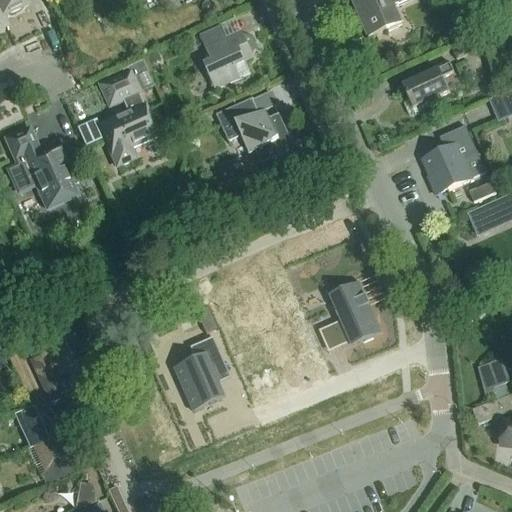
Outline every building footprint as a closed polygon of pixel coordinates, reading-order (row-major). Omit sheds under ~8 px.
[(0,0),(0,14),(1,17),(5,15),(12,14),(18,12),(23,7),(28,5),(25,0),(0,0)] [(349,0),(368,42),(401,28),(393,9),(412,1),(411,0),(349,0)] [(475,6),(472,0),(440,0),(446,15),(475,6)] [(253,61),(252,58),(255,52),(254,45),(250,40),(243,38),(242,35),(227,42),(221,28),(199,38),(210,63),(203,67),(215,92),(251,76),(245,64),(253,61)] [(473,40),(451,50),(457,63),(479,53),(473,40)] [(160,55),(150,59),(153,68),(164,63),(160,55)] [(425,78),(402,89),(408,102),(405,103),(404,107),(409,118),(413,119),(439,107),(439,104),(438,101),(449,96),(442,81),(453,76),(448,65),(424,76),(425,78)] [(141,97),(154,91),(142,66),(127,73),(128,75),(99,89),(109,109),(121,103),(126,115),(98,128),(116,169),(133,161),(128,150),(156,137),(143,108),(139,100),(142,99),(141,97)] [(511,93),(487,105),(498,127),(511,120),(511,93)] [(251,102),(216,118),(228,144),(241,138),(250,156),(256,153),(262,166),(294,151),(279,117),(262,125),(251,102)] [(216,128),(211,118),(202,122),(207,132),(216,128)] [(430,181),(437,198),(487,176),(466,129),(440,140),(445,153),(423,163),(431,181),(430,181)] [(75,198),(62,168),(70,164),(63,148),(40,158),(28,132),(5,142),(16,167),(5,172),(17,198),(36,189),(46,211),(75,198)] [(496,190),(486,194),(490,204),(500,200),(496,190)] [(361,286),(330,300),(341,325),(333,328),(343,351),(350,347),(352,351),(383,338),(361,286)] [(270,327),(244,338),(265,386),(293,374),(283,352),(295,347),(282,318),(268,324),(270,327)] [(196,362),(174,372),(193,415),(224,402),(217,387),(231,380),(214,340),(191,350),(196,362)] [(0,349),(0,372),(8,369),(0,349)] [(31,367),(39,385),(50,380),(42,362),(31,367)] [(501,363),(479,371),(486,399),(495,395),(494,391),(510,385),(501,363)] [(50,380),(39,385),(47,402),(58,397),(50,380)] [(511,395),(472,411),(479,427),(511,414),(511,395)] [(50,441),(34,408),(14,417),(30,450),(50,441)] [(90,419),(73,427),(77,436),(94,429),(90,419)] [(502,448),(511,449),(511,429),(505,429),(502,448)] [(65,454),(75,477),(85,472),(74,449),(65,454)] [(64,481),(75,477),(65,454),(56,458),(57,460),(56,462),(64,481)] [(64,481),(56,462),(45,478),(49,488),(64,481)] [(80,511),(98,505),(92,488),(81,486),(75,511),(80,511)]
